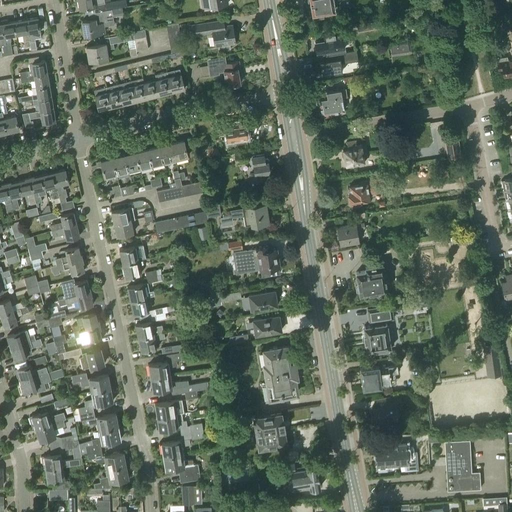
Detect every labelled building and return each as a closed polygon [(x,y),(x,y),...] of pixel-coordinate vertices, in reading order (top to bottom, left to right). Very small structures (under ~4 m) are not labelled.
[(103,0),(78,0),(80,9),(94,6),(93,5),(98,4),(99,11),(111,8),(122,7),(120,0),(119,0),(104,3),(103,0)] [(202,0),(204,8),(231,4),(230,0),(202,0)] [(307,0),(308,2),(310,2),(312,14),(313,14),(313,19),(323,18),(322,12),(334,10),(332,0),(307,0)] [(89,20),(82,21),(84,36),(105,32),(104,23),(113,21),(113,17),(123,15),(122,8),(88,13),(89,20)] [(37,18),(25,20),(30,46),(30,50),(36,49),(34,39),(41,38),(37,18)] [(1,21),(2,24),(7,56),(12,55),(9,36),(16,35),(14,22),(7,23),(7,20),(1,21)] [(25,20),(14,22),(16,35),(22,34),(23,39),(25,47),(30,46),(25,20)] [(223,20),(189,25),(191,35),(213,32),(215,46),(221,45),(222,50),(230,49),(229,44),(235,43),(234,41),(235,40),(234,34),(233,35),(232,25),(223,26),(223,20)] [(177,22),(166,24),(167,31),(179,29),(177,22)] [(372,23),(357,26),(358,33),(374,30),(372,23)] [(146,36),(144,29),(133,31),(133,33),(134,38),(146,36)] [(179,29),(167,31),(169,38),(180,36),(179,29)] [(123,42),(134,40),(134,38),(133,33),(122,34),(104,38),(105,43),(86,47),(89,61),(108,58),(106,50),(114,48),(113,44),(123,42)] [(325,41),(315,43),(317,53),(326,51),(327,55),(345,52),(342,33),(324,36),(325,41)] [(146,36),(134,38),(134,40),(135,44),(147,42),(146,36)] [(180,36),(169,38),(170,46),(181,44),(180,36)] [(148,49),(147,42),(135,44),(135,47),(136,51),(148,49)] [(390,52),(409,50),(408,42),(389,44),(390,52)] [(171,52),(172,56),(172,57),(183,55),(181,44),(170,46),(171,52)] [(137,55),(136,51),(135,47),(129,48),(130,56),(137,55)] [(327,55),(325,55),(325,56),(327,55),(328,60),(320,61),(322,75),(342,72),(340,61),(357,58),(357,61),(358,61),(356,50),(345,52),(327,55)] [(507,57),(497,58),(497,62),(498,70),(502,69),(503,77),(511,75),(511,52),(511,59),(507,60),(507,57)] [(30,71),(20,73),(20,78),(47,73),(45,61),(39,62),(38,56),(28,58),(30,71)] [(226,70),(224,70),(225,78),(228,78),(229,85),(240,83),(238,75),(241,75),(238,61),(225,63),(226,70)] [(179,69),(167,72),(172,91),(184,88),(179,69)] [(155,75),(156,80),(160,94),(172,91),(167,72),(155,75)] [(47,73),(20,78),(21,82),(35,80),(36,87),(49,85),(47,73)] [(364,74),(342,78),(343,84),(365,80),(364,74)] [(12,78),(6,79),(9,92),(14,91),(12,78)] [(143,78),(131,81),(135,100),(148,97),(144,83),(143,78)] [(6,79),(0,80),(3,93),(9,92),(6,79)] [(156,80),(144,83),(148,97),(160,94),(156,80)] [(131,81),(118,84),(123,103),(135,100),(131,81)] [(118,84),(106,87),(111,107),(123,103),(118,84)] [(37,94),(18,97),(19,102),(24,101),(33,100),(51,97),(49,85),(36,87),(37,94)] [(106,87),(94,90),(99,110),(111,107),(106,87)] [(316,99),(316,103),(317,103),(319,105),(320,105),(322,114),(323,117),(331,116),(331,112),(344,110),(342,97),(347,97),(345,88),(321,92),(322,96),(317,96),(317,97),(316,99)] [(33,100),(24,101),(25,106),(39,104),(40,111),(53,108),(51,97),(33,100)] [(40,111),(35,111),(36,117),(41,116),(42,123),(55,120),(53,108),(40,111)] [(28,113),(22,114),(25,128),(34,125),(32,120),(30,121),(28,113)] [(15,116),(3,119),(7,133),(19,130),(17,123),(15,116)] [(244,123),(218,127),(219,133),(226,132),(227,140),(246,137),(244,123)] [(183,140),(171,143),(175,160),(187,157),(183,140)] [(394,161),(400,160),(397,140),(389,141),(390,149),(392,149),(394,161)] [(347,146),(343,146),(344,152),(343,152),(345,160),(346,166),(356,164),(356,167),(360,167),(359,164),(364,163),(360,143),(356,144),(355,141),(346,142),(347,146)] [(171,143),(160,146),(164,163),(175,160),(171,143)] [(160,146),(148,149),(152,166),(164,163),(160,146)] [(217,148),(208,149),(209,157),(219,156),(217,148)] [(148,149),(136,152),(140,169),(152,166),(148,149)] [(136,152),(124,155),(128,171),(140,169),(136,152)] [(246,152),(235,154),(236,164),(248,162),(246,152)] [(255,173),(250,174),(252,184),(266,182),(264,172),(269,171),(268,162),(269,162),(269,161),(269,160),(268,159),(267,159),(267,158),(266,158),(265,158),(264,158),(264,154),(252,156),(255,173)] [(124,155),(113,158),(117,174),(128,171),(124,155)] [(113,158),(96,162),(98,169),(102,168),(104,177),(111,176),(113,180),(118,179),(117,174),(113,158)] [(511,168),(511,169),(511,174),(511,177),(501,180),(503,190),(511,188),(511,168)] [(53,173),(59,198),(62,209),(74,207),(73,200),(67,201),(65,196),(68,196),(66,188),(63,189),(62,184),(68,183),(65,170),(53,173)] [(53,173),(42,175),(45,189),(51,187),(54,199),(59,198),(53,173)] [(42,175),(30,178),(33,191),(36,203),(42,202),(39,190),(45,189),(42,175)] [(30,178),(18,181),(21,194),(28,193),(31,208),(37,207),(36,203),(33,191),(30,178)] [(360,184),(349,186),(350,193),(349,193),(351,203),(351,202),(352,207),(360,205),(359,201),(370,200),(369,194),(384,191),(382,178),(359,182),(360,184)] [(151,184),(144,186),(145,191),(157,187),(156,186),(157,186),(155,179),(150,180),(151,184)] [(18,181),(6,184),(10,197),(21,194),(18,181)] [(201,181),(195,183),(197,193),(203,192),(201,181)] [(195,183),(188,184),(191,194),(197,193),(195,183)] [(6,184),(0,185),(0,199),(4,199),(7,211),(13,209),(11,202),(10,197),(6,184)] [(188,184),(182,185),(184,196),(191,194),(188,184)] [(113,189),(108,191),(109,198),(122,195),(119,185),(112,186),(113,189)] [(182,185),(176,187),(178,197),(184,196),(182,185)] [(176,187),(169,188),(171,199),(178,197),(176,187)] [(169,188),(163,189),(165,200),(171,199),(169,188)] [(511,188),(503,190),(505,200),(511,199),(511,188)] [(163,189),(156,191),(159,201),(165,200),(163,189)] [(223,217),(220,217),(222,226),(233,225),(232,218),(243,216),(245,226),(269,222),(268,214),(268,213),(268,214),(266,204),(266,202),(246,205),(247,207),(228,211),(229,213),(224,214),(223,214),(223,215),(223,216),(223,217)] [(219,203),(206,205),(208,217),(221,215),(219,203)] [(128,208),(111,211),(114,224),(131,220),(128,208)] [(206,210),(199,212),(201,222),(208,221),(206,210)] [(56,211),(38,216),(40,222),(58,217),(56,211)] [(62,221),(50,224),(52,231),(77,224),(73,212),(61,215),(62,221)] [(199,212),(193,213),(195,224),(201,222),(199,212)] [(193,213),(186,214),(189,225),(195,224),(193,213)] [(186,214),(180,216),(182,226),(189,225),(186,214)] [(180,216),(174,217),(176,228),(182,226),(180,216)] [(174,217),(167,218),(170,229),(176,228),(174,217)] [(167,218),(161,220),(163,231),(170,229),(167,218)] [(131,220),(114,224),(116,236),(133,232),(131,220)] [(161,220),(155,221),(157,232),(163,231),(161,220)] [(364,222),(337,227),(340,245),(359,242),(356,229),(364,228),(364,222)] [(77,224),(52,231),(53,237),(65,234),(67,239),(79,236),(77,224)] [(204,226),(198,227),(200,238),(207,237),(204,226)] [(397,230),(381,232),(382,236),(387,235),(387,240),(393,240),(393,238),(398,237),(397,230)] [(466,235),(456,237),(457,245),(468,243),(466,235)] [(241,240),(227,242),(228,249),(242,247),(241,240)] [(255,248),(232,252),(236,273),(259,269),(261,276),(269,275),(279,273),(278,266),(279,266),(278,264),(280,263),(279,259),(277,258),(275,245),(271,246),(270,242),(257,245),(257,247),(255,247),(255,248)] [(40,245),(28,248),(30,254),(42,251),(40,245)] [(134,246),(119,249),(122,263),(137,260),(137,259),(134,246)] [(55,260),(51,261),(53,266),(82,258),(81,254),(80,254),(78,247),(65,250),(67,256),(55,259),(55,260)] [(16,248),(4,252),(6,258),(18,254),(16,248)] [(42,251),(30,254),(31,260),(43,257),(42,251)] [(185,252),(180,260),(186,264),(192,255),(185,252)] [(18,254),(6,258),(8,264),(20,260),(18,254)] [(82,258),(53,266),(45,268),(46,274),(53,272),(54,275),(60,273),(59,270),(69,268),(71,274),(84,271),(82,263),(83,263),(82,258)] [(137,260),(122,263),(125,277),(140,273),(139,267),(143,266),(142,263),(143,263),(142,258),(137,259),(137,260)] [(356,286),(355,286),(356,291),(359,293),(359,294),(375,291),(376,296),(378,297),(384,296),(386,294),(385,289),(387,289),(382,264),(365,267),(366,270),(356,272),(358,283),(356,286)] [(0,278),(11,275),(9,270),(0,272),(0,278)] [(506,280),(500,281),(504,298),(511,296),(511,285),(510,274),(505,275),(506,280)] [(11,275),(0,278),(0,291),(3,291),(1,285),(13,281),(11,275)] [(35,275),(24,278),(27,288),(38,285),(37,282),(35,275)] [(37,282),(38,285),(39,287),(49,284),(47,279),(37,282)] [(87,280),(65,286),(68,297),(90,292),(87,280)] [(142,283),(127,286),(130,300),(146,297),(142,283)] [(39,287),(40,291),(40,292),(50,290),(49,284),(39,287)] [(38,285),(27,288),(29,294),(40,291),(39,287),(38,285)] [(240,290),(219,294),(220,300),(241,297),(240,290)] [(274,290),(249,294),(251,309),(277,305),(277,304),(278,302),(277,298),(276,297),(274,290)] [(68,297),(65,298),(66,304),(78,301),(80,307),(93,304),(90,292),(68,297)] [(150,296),(146,297),(130,300),(133,314),(149,311),(147,303),(151,302),(150,296)] [(10,299),(0,302),(0,312),(1,315),(13,311),(10,299)] [(23,301),(16,303),(18,309),(25,307),(23,301)] [(368,350),(373,349),(374,353),(389,351),(388,347),(390,347),(386,323),(384,323),(384,320),(393,318),(391,305),(367,309),(369,322),(371,321),(372,325),(365,326),(364,326),(364,327),(365,335),(364,335),(365,342),(366,342),(367,349),(367,350),(368,350)] [(169,306),(153,309),(154,314),(170,311),(169,306)] [(13,311),(1,315),(4,326),(17,322),(15,316),(28,312),(27,307),(25,307),(18,309),(13,311)] [(65,310),(46,315),(47,318),(48,320),(60,317),(61,318),(66,316),(65,310)] [(170,311),(154,314),(155,320),(166,317),(165,313),(170,311)] [(46,312),(34,315),(36,321),(47,318),(46,315),(46,312)] [(79,324),(72,326),(73,332),(98,325),(100,325),(98,320),(97,321),(95,314),(77,318),(79,324)] [(279,315),(253,319),(256,334),(281,330),(280,324),(281,322),(281,318),(279,316),(279,315)] [(60,317),(48,320),(49,325),(49,327),(62,324),(61,318),(60,317)] [(47,318),(36,321),(38,328),(49,325),(48,320),(47,318)] [(151,320),(135,323),(138,337),(164,332),(162,324),(152,326),(151,320)] [(98,325),(73,332),(75,338),(80,336),(82,342),(104,337),(102,329),(101,329),(100,325),(98,325)] [(20,332),(7,336),(11,348),(23,344),(35,340),(33,334),(29,336),(27,330),(20,332)] [(164,332),(138,337),(141,351),(157,348),(155,339),(165,337),(164,332)] [(247,333),(229,336),(231,343),(248,340),(247,333)] [(65,352),(63,342),(66,341),(64,334),(53,337),(58,354),(65,352)] [(23,344),(11,348),(14,359),(32,354),(30,348),(42,345),(42,344),(44,343),(43,339),(41,340),(40,339),(35,340),(23,344)] [(497,342),(483,343),(486,376),(500,375),(497,342)] [(270,349),(261,351),(269,397),(275,396),(275,397),(283,397),(283,395),(296,393),(293,372),(295,372),(291,346),(277,348),(276,347),(270,347),(270,349)] [(65,352),(58,354),(59,358),(64,357),(64,358),(82,354),(80,348),(65,352)] [(87,355),(80,357),(83,369),(104,364),(100,348),(86,352),(87,355)] [(168,361),(148,364),(151,377),(169,374),(167,367),(177,365),(176,360),(180,360),(180,356),(190,355),(189,349),(179,350),(179,352),(166,354),(168,361)] [(45,355),(33,359),(35,365),(47,361),(45,355)] [(30,365),(17,369),(14,370),(17,378),(19,377),(20,381),(21,381),(49,372),(47,366),(32,371),(30,365)] [(378,366),(360,368),(362,388),(380,386),(380,385),(390,384),(388,374),(397,372),(396,366),(378,368),(378,366)] [(51,380),(49,372),(21,381),(25,392),(37,388),(38,391),(46,389),(43,382),(51,380)] [(86,373),(71,375),(73,382),(80,380),(81,385),(91,384),(92,391),(111,388),(108,375),(87,379),(86,373)] [(169,374),(151,377),(153,390),(183,386),(184,392),(196,390),(208,388),(207,381),(188,384),(187,381),(170,381),(169,374)] [(85,406),(78,408),(79,414),(94,411),(93,405),(113,401),(111,388),(92,391),(93,398),(84,401),(85,406)] [(196,390),(184,392),(185,399),(197,397),(196,390)] [(51,393),(40,397),(42,403),(53,400),(51,393)] [(377,406),(372,407),(374,421),(397,417),(395,405),(402,404),(400,395),(376,398),(377,406)] [(69,396),(49,402),(51,409),(70,402),(69,396)] [(182,399),(155,403),(157,416),(175,414),(174,407),(183,405),(182,399)] [(32,416),(29,417),(31,424),(34,423),(36,428),(65,419),(63,412),(51,416),(49,411),(47,411),(32,415),(32,416)] [(94,411),(79,414),(80,420),(88,419),(89,424),(98,423),(100,430),(118,426),(116,413),(95,417),(94,411)] [(255,424),(253,424),(255,433),(284,428),(282,413),(254,418),(255,424)] [(175,414),(157,416),(159,430),(186,426),(186,420),(176,421),(175,414)] [(65,419),(36,428),(39,441),(48,438),(55,436),(53,431),(55,431),(64,428),(65,426),(63,421),(65,421),(65,419)] [(201,423),(189,425),(191,432),(202,430),(201,423)] [(93,445),(85,446),(87,452),(101,450),(100,444),(121,440),(118,426),(100,430),(101,437),(92,440),(93,445)] [(284,428),(255,433),(256,442),(258,441),(259,448),(287,443),(285,434),(283,435),(282,429),(284,429),(284,428)] [(202,430),(191,432),(192,439),(203,437),(202,430)] [(55,436),(48,438),(49,447),(62,444),(74,441),(72,435),(61,437),(57,436),(55,431),(53,431),(55,436)] [(442,432),(427,433),(427,441),(442,440),(442,432)] [(188,438),(161,443),(163,456),(181,453),(180,446),(189,444),(188,438)] [(469,439),(444,440),(446,490),(480,488),(479,471),(471,471),(469,439)] [(74,441),(62,444),(64,450),(72,448),(75,447),(79,446),(78,440),(74,441)] [(396,445),(375,446),(376,467),(377,467),(378,472),(387,471),(386,466),(397,465),(407,464),(408,469),(416,469),(415,453),(406,453),(406,444),(395,445),(396,445)] [(101,450),(87,452),(88,459),(95,457),(96,462),(106,462),(107,469),(126,465),(123,452),(103,456),(101,450)] [(61,461),(60,453),(51,454),(44,455),(44,456),(41,457),(42,463),(45,463),(46,469),(62,466),(75,465),(74,459),(61,461)] [(181,453),(163,456),(165,469),(178,467),(179,470),(184,469),(185,473),(191,472),(192,476),(199,475),(198,471),(197,464),(193,464),(192,460),(182,460),(181,453)] [(294,464),(283,465),(284,475),(291,474),(292,481),(290,481),(288,483),(289,489),(291,490),(310,487),(310,488),(319,487),(315,466),(310,467),(310,465),(306,466),(307,469),(295,471),(294,464)] [(100,482),(94,483),(95,488),(111,487),(110,482),(128,478),(126,465),(107,469),(108,476),(100,478),(100,482)] [(64,479),(62,466),(46,469),(48,481),(54,481),(55,489),(67,488),(71,488),(70,481),(64,479)] [(67,499),(67,488),(55,489),(49,489),(49,499),(67,499)] [(506,511),(506,503),(497,504),(497,511),(506,511)]
